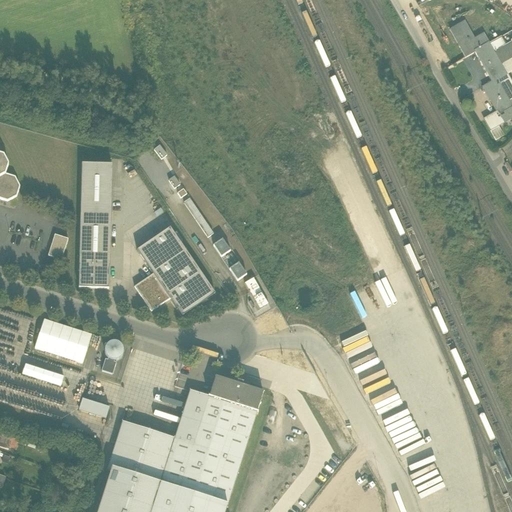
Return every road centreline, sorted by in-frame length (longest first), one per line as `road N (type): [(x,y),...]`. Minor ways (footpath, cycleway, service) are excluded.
road 1 (track): [(378,251),(289,139),(227,0)]
road 2 (unclassified): [(0,285),(195,344),(230,341)]
road 3 (unclassified): [(394,0),(511,201)]
